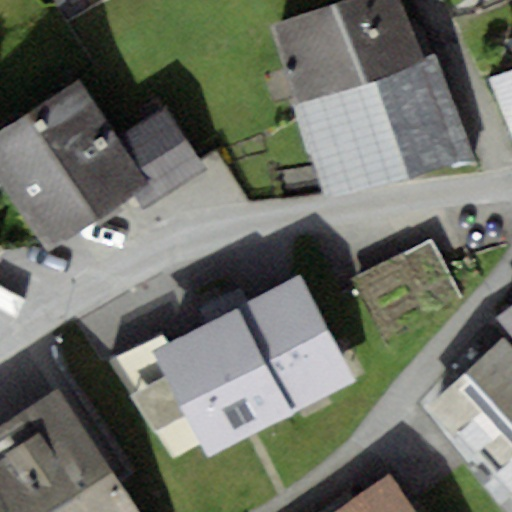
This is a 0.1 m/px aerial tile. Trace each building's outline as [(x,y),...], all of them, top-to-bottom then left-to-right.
[(333,0),(275,18),(330,200),(461,161),(412,0),(333,0)] [(511,0),(494,0),(462,14),(511,125),(511,0)] [(0,129),(0,168),(57,250),(143,189),(159,178),(131,137),(84,71),(0,129)] [(172,107),(131,137),(159,178),(143,189),(154,208),(210,162),(172,107)] [(157,350),(214,460),(362,383),(305,273),(157,350)] [(511,338),(433,407),(511,496),(511,338)] [(144,511),(62,388),(0,429),(0,511),(144,511)] [(346,511),(413,511),(392,481),(346,511)]
